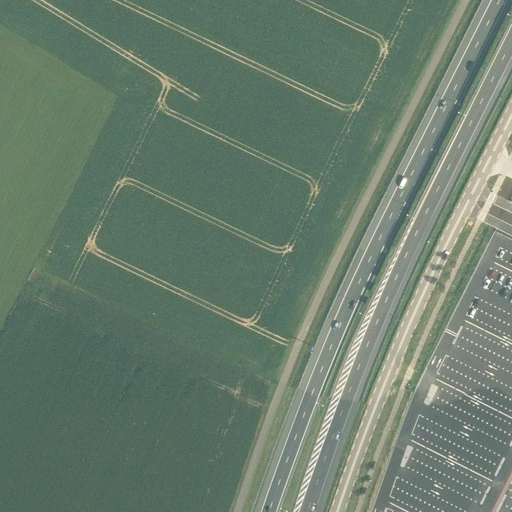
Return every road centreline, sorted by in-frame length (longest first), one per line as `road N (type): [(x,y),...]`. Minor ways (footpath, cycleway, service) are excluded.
road 1 (motorway): [(498,0),(372,251),(268,511)]
road 2 (unclassified): [(231,511),(271,395),(460,0)]
road 3 (motorway): [(308,511),(399,275),(511,46)]
road 4 (tertiary): [(337,511),(410,321),(511,114)]
